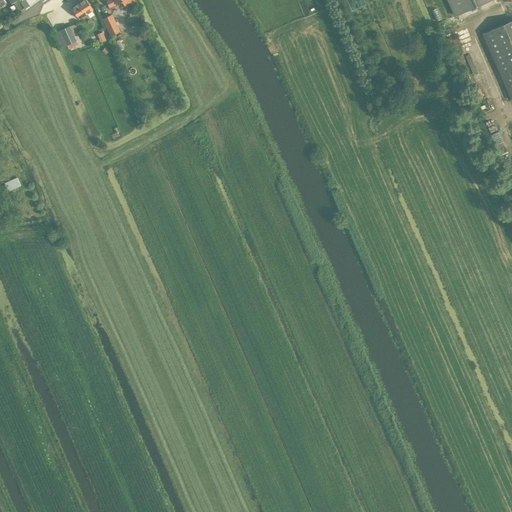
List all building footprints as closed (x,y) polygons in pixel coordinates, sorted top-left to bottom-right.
[(79,19),(93,10),(86,0),(83,0),(72,7),(79,19)] [(448,0),(455,15),(490,0),(448,0)] [(120,31),(112,14),(103,19),(111,35),(120,31)] [(511,98),(511,21),(484,34),(511,98)] [(70,26),(61,31),(55,34),(62,48),(67,45),(69,50),(79,45),(70,26)]
